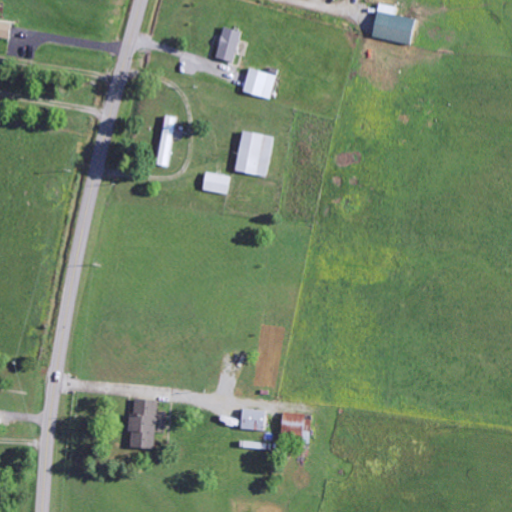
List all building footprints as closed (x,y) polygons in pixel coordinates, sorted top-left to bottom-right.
[(0,19),(2,5),(0,4),(0,37),(12,39),(14,24),(0,22),(0,19)] [(418,20),(380,11),(375,37),(412,46),(418,20)] [(218,58),(237,62),(245,31),(226,27),(218,58)] [(273,100),(279,76),(252,68),(246,92),(273,100)] [(162,166),(172,167),(177,117),(166,116),(162,166)] [(271,177),(277,136),(245,132),(239,172),(271,177)] [(233,177),(209,172),(205,190),(230,195),(233,177)] [(157,449),(160,401),(135,400),(133,448),(157,449)] [(267,431),(268,411),(245,410),(244,430),(267,431)] [(314,414),(285,414),(284,441),(313,442),(314,414)]
